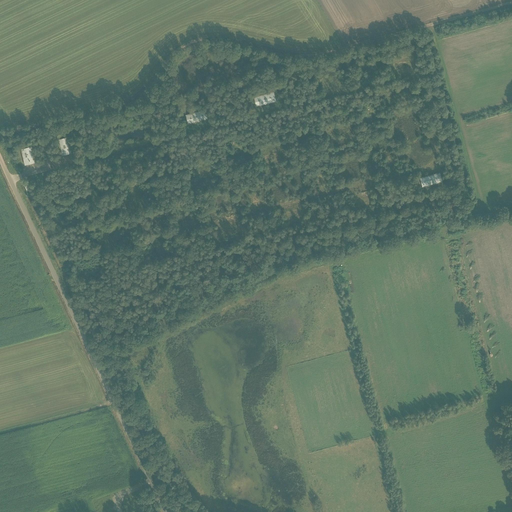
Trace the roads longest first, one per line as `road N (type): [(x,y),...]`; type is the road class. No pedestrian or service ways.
road 1 (track): [(0,136),(128,102),(194,40),(317,55),(511,4)]
road 2 (unclassified): [(164,511),(0,158)]
road 3 (track): [(429,25),(478,198),(441,235)]
